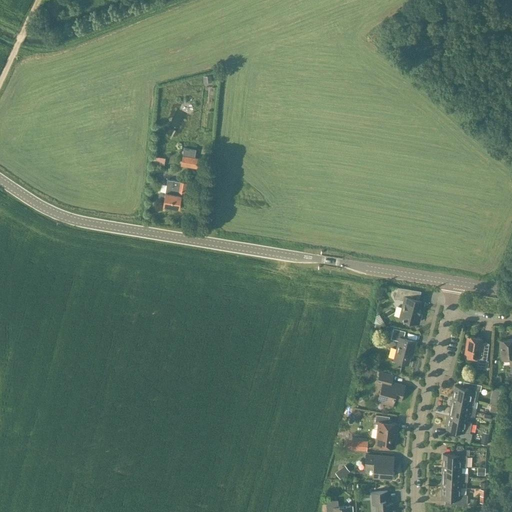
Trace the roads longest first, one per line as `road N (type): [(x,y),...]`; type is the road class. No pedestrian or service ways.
road 1 (unclassified): [(454,283),(76,220),(0,180)]
road 2 (unclassified): [(416,511),(418,432),(447,313)]
